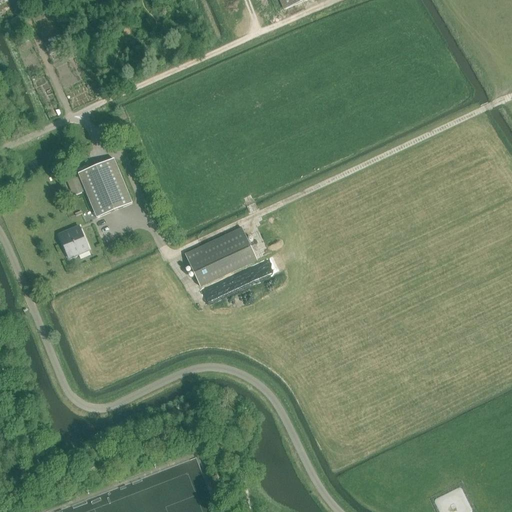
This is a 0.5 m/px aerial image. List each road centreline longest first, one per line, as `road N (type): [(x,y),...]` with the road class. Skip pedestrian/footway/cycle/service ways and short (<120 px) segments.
road 1 (unclassified): [(338,511),(254,378),(201,369),(114,410),(72,399),(0,235)]
road 2 (track): [(511,98),(258,215)]
